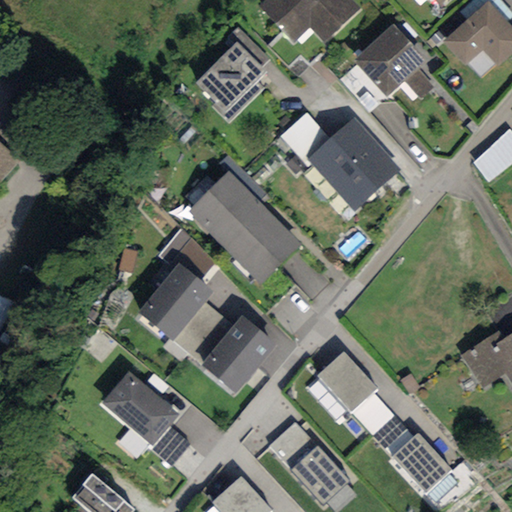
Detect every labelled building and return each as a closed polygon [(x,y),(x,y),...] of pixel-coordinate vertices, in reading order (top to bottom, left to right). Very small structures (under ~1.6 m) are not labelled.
[(361,8),(352,0),(265,0),(259,7),(294,43),(309,29),(324,44),(361,8)] [(472,0),(460,11),(468,20),(489,1),(506,21),(511,16),(511,13),(499,0),(472,0)] [(511,27),(506,21),(489,1),(468,20),(443,43),(465,66),(481,51),(496,67),(511,52),(511,27)] [(426,60),(392,25),(353,61),(387,98),(399,87),(413,101),(418,97),(420,99),(433,87),(416,69),(426,60)] [(236,42),(261,67),(269,59),(237,27),(222,42),(229,49),(236,42)] [(261,67),(236,42),(229,49),(195,83),(216,104),(212,108),(228,124),(264,88),(257,81),(266,72),(261,67)] [(307,161),(330,139),(306,113),(280,137),(309,169),(312,166),(307,161)] [(330,139),(307,161),(312,166),(353,212),(401,169),(354,118),(330,139)] [(511,164),(511,133),(508,129),(473,163),(488,184),(511,164)] [(0,142),(0,182),(20,161),(0,142)] [(228,173),(257,201),(265,193),(227,156),(211,173),(219,182),(228,173)] [(257,201),(228,173),(219,182),(188,212),(261,285),(301,245),(257,201)] [(159,257),(173,269),(178,264),(200,282),(215,264),(180,231),(159,257)] [(200,282),(178,264),(173,269),(138,313),(171,341),(203,302),(212,292),(200,282)] [(0,337),(16,307),(0,298),(0,337)] [(233,327),(203,302),(171,341),(201,365),(233,327)] [(275,344),(241,316),(233,327),(201,365),(235,394),(275,344)] [(498,331),(461,355),(482,388),(506,372),(511,381),(511,334),(504,340),(498,331)] [(376,387),(345,352),(317,377),(349,412),(370,392),(376,387)] [(179,414),(128,372),(101,403),(152,446),(167,427),(179,414)] [(394,417),(370,392),(349,412),(372,437),(394,417)] [(413,438),(394,417),(372,437),(391,458),(413,438)] [(295,423),(268,447),(322,505),(348,481),(295,423)] [(190,444),(167,427),(152,446),(150,449),(172,466),(190,444)] [(451,470),(417,434),(413,438),(391,458),(388,461),(421,496),(451,470)] [(132,511),(134,510),(92,474),(71,498),(87,511),(132,511)] [(271,511),(272,511),(240,477),(211,504),(218,511),(271,511)]
